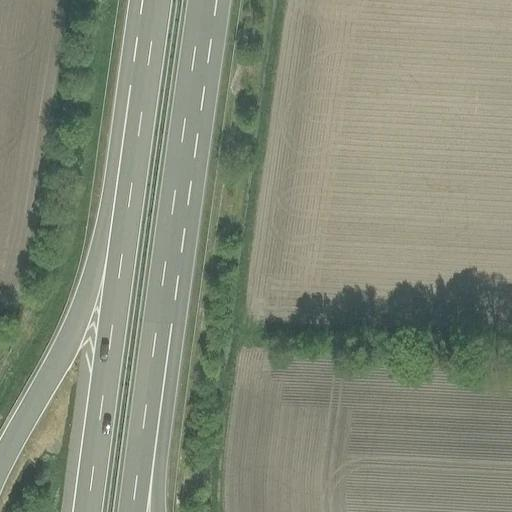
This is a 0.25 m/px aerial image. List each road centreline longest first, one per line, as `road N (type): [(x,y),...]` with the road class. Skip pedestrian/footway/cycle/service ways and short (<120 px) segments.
road 1 (motorway): [(152,52),(86,511)]
road 2 (motorway): [(152,52),(124,84),(96,264),(81,310),(17,428)]
road 3 (motorway): [(164,270),(203,0)]
road 4 (motorway): [(135,511),(164,270)]
road 5 (motorway): [(159,485),(179,303),(164,270)]
